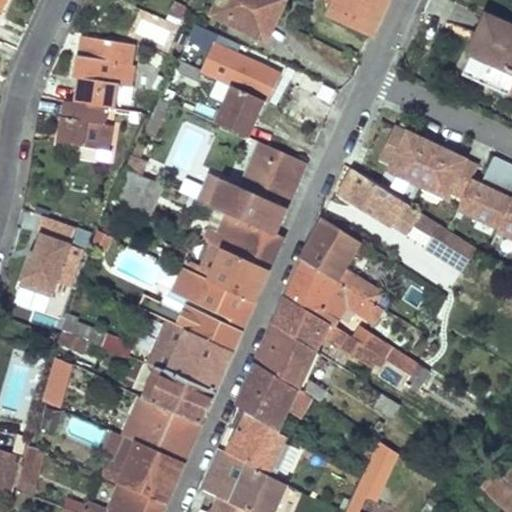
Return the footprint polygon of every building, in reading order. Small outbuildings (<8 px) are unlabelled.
[(0,0),(0,15),(8,0),(0,0)] [(221,0),(215,14),(268,39),(286,0),(221,0)] [(337,0),(335,0),(329,15),(373,35),(380,19),(337,0)] [(337,0),(380,19),(388,0),(337,0)] [(472,54),(463,74),(505,94),(506,92),(511,80),(511,27),(487,16),(470,53),(472,54)] [(179,61),(200,71),(233,86),(266,100),(267,101),(280,75),(235,54),(240,44),(197,24),(179,61)] [(85,38),(81,58),(110,63),(113,43),(85,38)] [(117,97),(119,85),(127,86),(130,66),(134,46),(113,43),(110,63),(81,58),(77,57),(74,77),(79,78),(75,102),(108,108),(115,109),(117,97)] [(179,61),(175,70),(196,80),(200,71),(179,61)] [(119,85),(117,97),(130,99),(135,66),(130,66),(127,86),(119,85)] [(233,86),(216,122),(221,125),(225,126),(243,135),(248,137),(266,100),(233,86)] [(159,97),(144,130),(152,134),(167,100),(159,97)] [(66,100),(59,141),(80,145),(101,149),(106,122),(108,108),(75,102),(66,100)] [(101,149),(80,145),(78,158),(103,163),(103,159),(111,160),(112,151),(109,150),(113,124),(106,122),(101,149)] [(225,126),(221,125),(217,135),(239,145),(243,135),(225,126)] [(305,164),(258,142),(237,186),(287,208),(305,164)] [(133,154),(127,168),(142,174),(148,161),(133,154)] [(127,168),(113,199),(149,215),(164,184),(142,174),(127,168)] [(354,170),(341,193),(390,225),(392,223),(406,231),(412,222),(448,245),(443,254),(456,262),(465,242),(419,212),(354,170)] [(211,174),(200,200),(228,212),(276,234),(287,208),(237,186),(211,174)] [(184,177),(180,191),(198,196),(201,182),(184,177)] [(426,201),(419,212),(465,242),(469,245),(477,233),(426,201)] [(210,235),(207,242),(213,245),(269,270),(283,237),(276,234),(228,212),(217,237),(210,235)] [(74,284),(83,247),(70,244),(75,223),(38,214),(15,303),(47,312),(55,279),(74,284)] [(309,243),(302,259),(378,304),(385,292),(345,266),(360,241),(323,218),(309,243)] [(99,230),(93,244),(106,249),(112,236),(99,230)] [(465,242),(456,262),(465,251),(472,255),(475,249),(469,245),(465,242)] [(165,243),(159,257),(178,266),(184,252),(165,243)] [(188,259),(184,268),(255,301),(269,270),(213,245),(203,265),(188,259)] [(302,259),(286,295),(334,326),(348,304),(375,320),(384,308),(378,304),(302,259)] [(145,295),(139,307),(168,320),(233,351),(255,301),(184,268),(174,291),(227,315),(223,322),(186,306),(183,313),(145,295)] [(286,295),(274,322),(317,350),(324,337),(339,350),(340,347),(371,367),(373,364),(378,367),(384,358),(356,340),(334,326),(286,295)] [(68,313),(63,330),(106,347),(116,351),(128,355),(132,343),(76,320),(77,317),(68,313)] [(168,320),(148,363),(157,367),(215,392),(233,351),(168,320)] [(274,322),(257,361),(298,388),(317,350),(274,322)] [(363,328),(356,340),(384,358),(409,374),(414,362),(363,328)] [(63,330),(60,341),(82,350),(80,355),(100,362),(106,347),(63,330)] [(106,347),(100,362),(110,366),(116,351),(106,347)] [(56,357),(44,400),(59,407),(71,365),(56,357)] [(257,361),(238,405),(248,411),(279,431),(291,411),(302,416),(312,396),(302,390),(298,388),(257,361)] [(409,374),(405,384),(417,392),(429,372),(414,362),(409,374)] [(157,367),(143,399),(201,425),(215,392),(157,367)] [(310,379),(302,390),(312,396),(319,401),(326,390),(310,379)] [(357,379),(350,398),(372,406),(379,387),(357,379)] [(385,394),(377,406),(390,415),(396,402),(385,394)] [(125,437),(184,463),(201,425),(143,399),(140,398),(125,437)] [(396,402),(390,415),(392,416),(401,404),(396,402)] [(227,453),(284,482),(299,450),(286,444),(289,437),(279,431),(248,411),(227,453)] [(184,463),(125,437),(106,477),(120,483),(167,502),(184,463)] [(379,441),(346,511),(354,511),(364,493),(375,499),(375,497),(388,471),(397,453),(379,441)] [(30,446),(17,490),(33,496),(46,451),(30,446)] [(0,448),(0,491),(10,495),(21,455),(0,448)] [(219,449),(216,456),(224,459),(227,453),(219,449)] [(225,483),(220,496),(254,511),(275,511),(288,484),(284,482),(227,453),(224,459),(216,456),(208,474),(225,483)] [(511,465),(501,477),(511,487),(511,465)] [(511,511),(511,487),(501,477),(494,470),(480,486),(509,511),(511,511)] [(388,471),(375,497),(384,501),(397,476),(388,471)] [(208,474),(202,489),(220,496),(225,483),(208,474)] [(88,502),(84,511),(162,511),(167,502),(120,483),(109,510),(88,502)] [(208,511),(203,511),(202,511),(254,511),(220,496),(213,511),(208,511)] [(429,499),(421,511),(436,511),(440,507),(429,499)]
